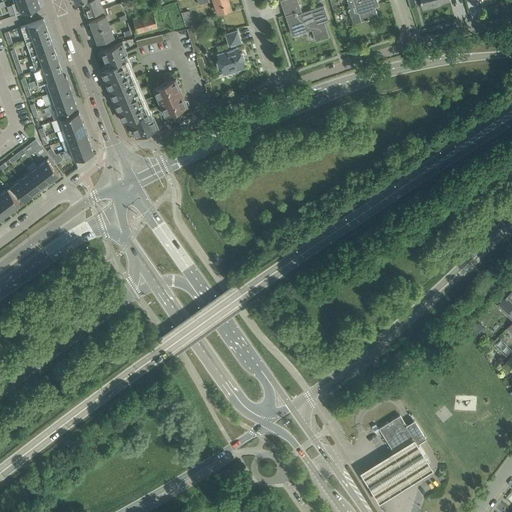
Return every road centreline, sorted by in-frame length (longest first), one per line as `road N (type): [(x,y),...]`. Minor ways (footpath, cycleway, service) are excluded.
road 1 (secondary): [(163,353),(511,119)]
road 2 (secondary): [(511,54),(385,74),(280,108),(131,181)]
road 3 (secondary): [(290,408),(425,300),(511,217)]
road 4 (secondary): [(163,353),(0,473)]
road 5 (secondary): [(156,283),(0,395)]
road 6 (secondary): [(156,283),(241,405),(267,424)]
road 7 (secondary): [(122,511),(267,424)]
road 8 (residential): [(116,156),(58,0)]
road 9 (residential): [(409,45),(273,91)]
road 10 (secondary): [(0,291),(118,211)]
road 11 (secondary): [(204,292),(131,181)]
road 12 (residential): [(273,91),(151,141)]
road 13 (tertiary): [(365,511),(290,408)]
